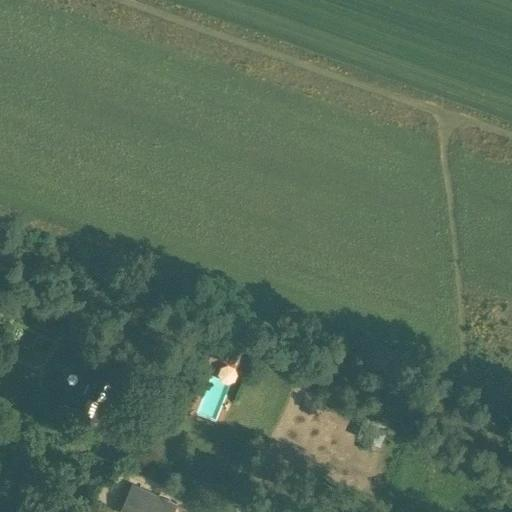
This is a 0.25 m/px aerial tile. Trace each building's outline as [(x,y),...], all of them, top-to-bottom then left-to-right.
[(67,384),(59,401),(103,424),(123,387),(100,375),(101,374),(107,360),(72,343),(64,359),(83,368),(75,387),(67,384)] [(208,374),(193,414),(216,423),(232,384),(208,374)] [(365,417),(357,439),(379,447),(387,427),(365,417)] [(121,445),(118,455),(128,460),(133,451),(121,445)] [(141,511),(171,511),(175,505),(131,485),(123,503),(141,511)]
